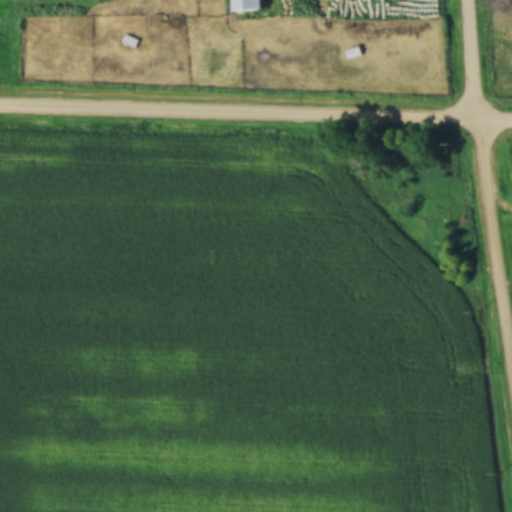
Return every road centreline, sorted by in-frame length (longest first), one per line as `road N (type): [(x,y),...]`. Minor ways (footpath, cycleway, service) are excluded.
road 1 (track): [(511,120),(0,105)]
road 2 (residential): [(511,357),(471,0)]
